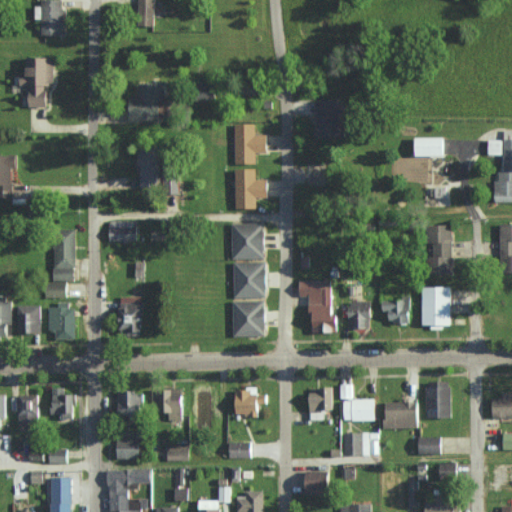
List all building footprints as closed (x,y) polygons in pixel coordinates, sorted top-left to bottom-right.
[(42,35),(63,35),(63,0),(42,0),(43,6),(36,6),(35,19),(42,19),(42,35)] [(155,15),(155,0),(138,0),(139,14),(155,15)] [(31,107),(48,107),(49,85),(55,85),(55,58),(29,58),(28,75),(22,75),(22,85),(31,86),(31,107)] [(131,95),(131,120),(163,121),(164,83),(139,82),(138,95),(131,95)] [(347,136),(346,99),(320,100),(321,112),(316,112),(317,136),(347,136)] [(235,124),(236,163),(257,162),(257,152),(268,151),(268,133),(256,134),(256,124),(235,124)] [(417,136),(417,154),(446,154),(446,136),(417,136)] [(511,138),(489,138),(489,154),(502,154),(502,179),(496,179),(496,201),(511,201),(511,138)] [(140,187),(161,187),(162,151),(141,150),(140,187)] [(17,155),(0,154),(0,198),(12,198),(13,167),(17,167),(17,155)] [(257,167),(236,168),(237,208),(258,207),(258,196),(270,196),(269,178),(257,178),(257,167)] [(165,192),(180,192),(180,169),(164,170),(165,192)] [(265,258),(265,222),(233,222),(233,258),(265,258)] [(511,222),(502,223),(503,272),(511,271),(511,222)] [(453,224),(428,224),(428,241),(435,241),(435,255),(428,255),(428,273),(454,272),(453,224)] [(138,240),(139,226),(111,225),(111,240),(138,240)] [(54,280),(75,280),(77,228),(56,227),(54,280)] [(234,296),(267,296),(267,261),(235,261),(234,296)] [(334,280),(300,280),(300,295),(309,295),(310,316),(314,316),(314,331),(340,331),(340,313),(334,313),(334,280)] [(46,296),(68,297),(68,282),(46,282),(46,296)] [(454,324),(453,285),(425,285),(425,327),(445,326),(445,324),(454,324)] [(11,296),(0,295),(0,337),(10,337),(11,296)] [(142,295),(121,296),(122,332),(144,331),(142,295)] [(412,322),(412,297),(384,297),(384,310),(393,310),(393,322),(412,322)] [(266,300),(233,300),(234,335),(266,335),(266,300)] [(76,307),(69,308),(69,301),(57,301),(57,306),(48,306),(49,330),(57,330),(57,339),(76,338),(76,307)] [(18,332),(41,332),(41,305),(17,305),(18,332)] [(353,384),(341,384),(341,398),(353,398),(353,384)] [(429,416),(453,417),(453,385),(429,384),(429,416)] [(52,413),(64,413),(64,417),(74,417),(75,393),(66,392),(66,387),(54,386),(52,413)] [(184,419),(184,387),(153,388),(154,411),(165,411),(165,419),(184,419)] [(311,389),(312,419),(325,419),(325,408),(331,408),(330,388),(311,389)] [(235,392),(236,415),(260,414),(259,402),(266,402),(266,391),(235,392)] [(511,415),(511,391),(503,391),(503,397),(492,397),(493,416),(511,415)] [(40,394),(19,394),(19,424),(40,424),(40,394)] [(377,420),(377,399),(346,398),(345,419),(377,420)] [(419,400),(385,401),(385,427),(420,426),(419,400)] [(345,433),(345,454),(379,453),(379,440),(370,440),(370,432),(345,433)] [(443,436),(419,435),(419,452),(443,453),(443,436)] [(119,458),(141,457),(140,438),(118,439),(119,458)] [(229,457),(252,457),(253,441),(229,441),(229,457)] [(190,444),(168,445),(168,460),(190,459),(190,444)] [(50,462),(69,462),(69,448),(49,448),(50,462)] [(29,460),(45,460),(45,449),(29,450),(29,460)] [(458,462),(441,462),(440,480),(451,480),(451,484),(458,484),(458,462)] [(141,511),(142,498),(129,498),(129,482),(150,482),(150,468),(109,468),(109,511),(118,511),(141,511)] [(331,494),(331,471),(307,470),(306,493),(331,494)] [(53,511),(74,511),(74,476),(54,476),(53,511)] [(408,506),(420,506),(419,479),(408,480),(408,506)] [(231,486),(220,486),(220,501),(231,501),(231,486)] [(175,499),(188,499),(188,487),(176,487),(175,499)] [(264,511),(265,490),(247,490),(247,495),(238,495),(237,511),(264,511)] [(426,500),(425,511),(459,511),(460,494),(437,494),(437,500),(426,500)] [(221,511),(221,499),(201,499),(201,511),(221,511)] [(373,511),(374,503),(341,502),(341,511),(373,511)]
